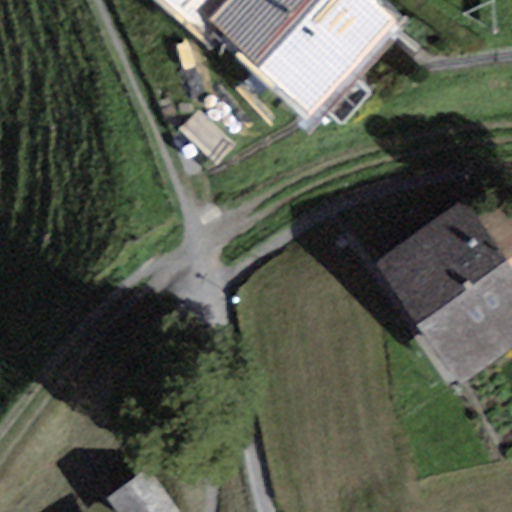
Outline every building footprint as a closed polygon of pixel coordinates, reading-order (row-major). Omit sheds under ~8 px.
[(230,6),(235,0),(201,0),(219,17),(230,6)] [(235,0),(230,6),(317,88),(378,23),(354,0),(235,0)] [(397,257),(470,360),(511,328),(511,208),(510,205),(475,229),(462,211),(397,257)] [(191,340),(164,317),(128,358),(155,382),(191,340)] [(157,511),(167,506),(149,480),(122,499),(131,511),(157,511)]
